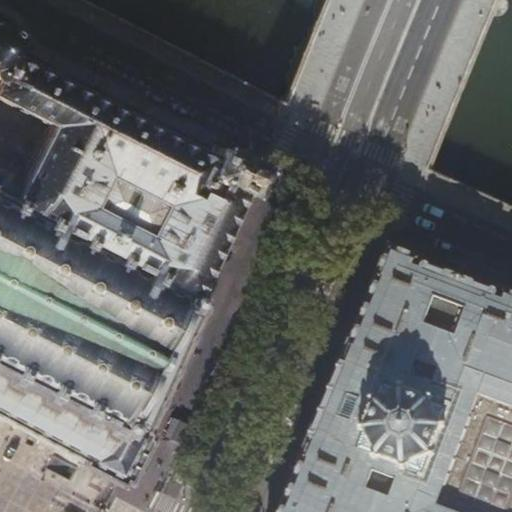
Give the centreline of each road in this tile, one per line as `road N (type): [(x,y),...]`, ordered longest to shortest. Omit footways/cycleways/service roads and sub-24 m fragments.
road 1 (primary): [(201,511),(333,222),(341,174)]
road 2 (residential): [(341,174),(20,0)]
road 3 (primary): [(341,174),(383,150),(446,0)]
road 4 (residential): [(511,250),(341,174)]
